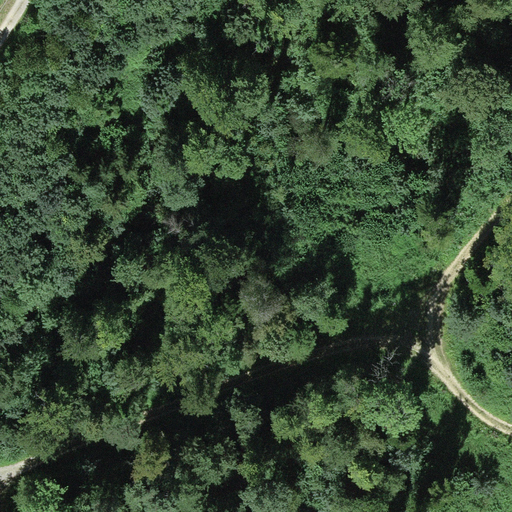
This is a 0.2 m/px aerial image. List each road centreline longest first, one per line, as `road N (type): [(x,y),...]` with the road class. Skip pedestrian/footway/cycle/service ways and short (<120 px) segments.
road 1 (track): [(0,475),(278,368),(417,336)]
road 2 (track): [(417,336),(442,292),(511,217)]
road 3 (track): [(417,336),(426,370),(456,409),(511,439)]
